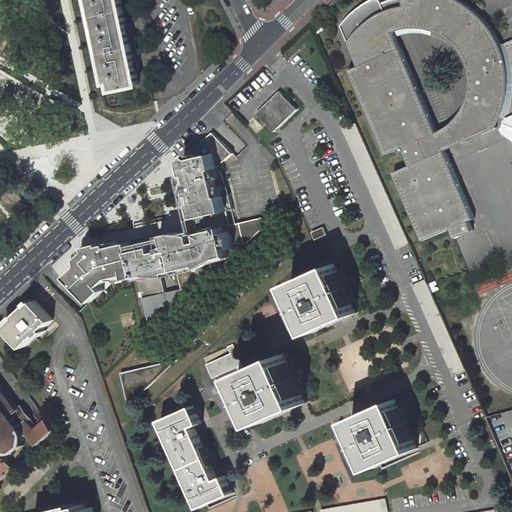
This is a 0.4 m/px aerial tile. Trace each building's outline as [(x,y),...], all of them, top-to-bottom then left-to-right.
[(91,0),(108,77),(109,83),(112,82),(114,90),(140,85),(121,0),(91,0)] [(342,26),(350,44),(358,33),(368,24),(378,16),(391,10),(404,7),(402,0),(392,0),(383,3),(382,3),(380,0),(371,0),(365,3),(356,10),(348,18),(342,26)] [(358,33),(350,44),(358,63),(350,67),(387,154),(403,148),(411,166),(395,173),(424,240),(451,229),(455,238),(474,230),(469,221),(475,219),(445,151),(429,157),(421,139),(438,132),(394,31),(400,29),(408,27),(417,26),(426,27),(435,30),(443,34),(447,36),(454,42),(460,49),(465,56),(467,60),(470,69),(471,78),(471,87),(469,96),(467,102),(502,116),(507,118),(511,120),(511,40),(501,45),(497,37),(492,29),(489,24),(480,15),(471,7),(466,3),(459,0),(402,0),(404,7),(391,10),(378,16),(368,24),(358,33)] [(298,109),(280,90),(256,112),(275,132),(276,131),(279,128),(298,109)] [(445,151),(496,128),(502,116),(467,102),(466,104),(462,112),(456,119),(449,126),(445,128),(438,132),(421,139),(429,157),(445,151)] [(511,120),(507,118),(502,129),(504,133),(511,138),(511,120)] [(344,129),(397,248),(410,242),(357,123),(344,129)] [(202,271),(211,269),(213,274),(219,273),(240,253),(242,249),(242,247),(242,246),(242,245),(242,244),(241,242),(240,241),(239,240),(238,240),(237,239),(236,239),(233,225),(229,226),(226,214),(229,213),(229,211),(235,210),(231,195),(223,197),(222,194),(215,196),(214,190),(225,188),(224,182),(227,181),(223,174),(219,169),(235,154),(216,134),(185,161),(191,183),(188,184),(188,194),(189,197),(195,195),(197,203),(195,203),(203,235),(196,236),(195,234),(182,233),(170,234),(162,236),(163,244),(156,246),(154,238),(149,239),(151,247),(140,249),(140,248),(133,250),(139,275),(153,333),(172,315),(161,264),(167,262),(170,272),(180,270),(182,281),(203,276),(202,271)] [(225,188),(214,190),(215,196),(222,194),(223,197),(231,195),(231,194),(229,186),(227,181),(224,182),(225,188)] [(267,210),(270,217),(272,223),(272,224),(282,215),(279,208),(267,210)] [(240,253),(272,223),(270,217),(233,225),(236,239),(237,239),(238,240),(239,240),(240,241),(241,242),(242,244),(242,245),(242,246),(242,247),(242,249),(240,253)] [(327,235),(324,227),(312,232),(316,240),(327,235)] [(154,238),(156,246),(163,244),(162,236),(154,238)] [(96,254),(89,260),(87,258),(81,260),(82,264),(69,276),(92,300),(93,301),(106,289),(103,285),(112,277),(112,279),(123,279),(131,277),(139,275),(133,250),(131,242),(110,246),(109,243),(103,245),(102,243),(93,245),(96,254)] [(89,250),(80,258),(81,260),(87,258),(89,260),(96,254),(93,245),(88,246),(89,250)] [(357,312),(335,264),(291,283),(313,332),(333,323),(357,312)] [(187,302),(219,273),(213,274),(211,269),(202,271),(203,276),(182,281),(186,297),(187,302)] [(413,285),(453,375),(466,369),(448,327),(426,280),(413,285)] [(54,320),(36,301),(25,310),(19,316),(7,327),(26,346),(35,337),(39,334),(41,335),(47,330),(45,328),(54,320)] [(213,378),(238,367),(240,372),(245,370),(234,344),(228,347),(231,353),(207,364),(213,378)] [(306,402),(285,354),(259,365),(241,373),(263,422),(285,412),(306,402)] [(129,405),(157,379),(179,359),(141,368),(121,372),(129,405)] [(18,410),(0,384),(0,480),(1,482),(15,468),(1,454),(3,450),(5,451),(8,452),(11,452),(12,452),(14,451),(16,451),(18,450),(19,449),(21,448),(22,446),(23,444),(24,442),(24,440),(25,438),(25,435),(32,436),(40,445),(55,430),(48,420),(39,428),(37,430),(32,425),(35,422),(22,406),(18,410)] [(419,447),(397,398),(381,405),(353,418),(374,466),(381,463),(419,447)] [(185,467),(210,456),(196,425),(203,422),(195,405),(165,418),(164,419),(185,467)] [(210,456),(185,467),(203,506),(208,503),(234,492),(226,476),(220,479),(210,456)] [(341,507),(321,510),(321,511),(389,511),(387,499),(341,507)]
